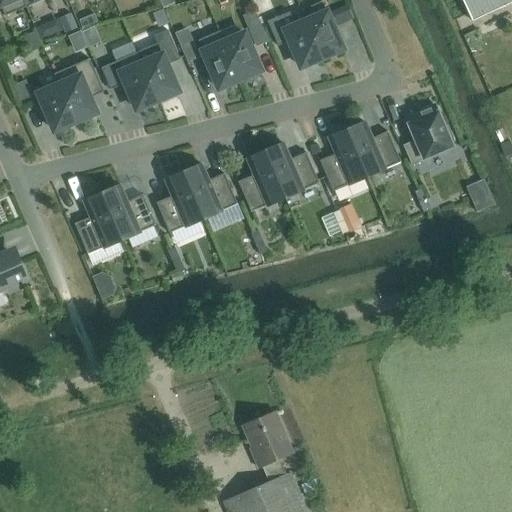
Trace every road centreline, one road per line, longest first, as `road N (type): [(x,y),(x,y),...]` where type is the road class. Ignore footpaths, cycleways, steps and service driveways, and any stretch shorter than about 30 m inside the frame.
road 1 (unclassified): [(4,403),(511,271)]
road 2 (residential): [(19,181),(393,81),(359,0)]
